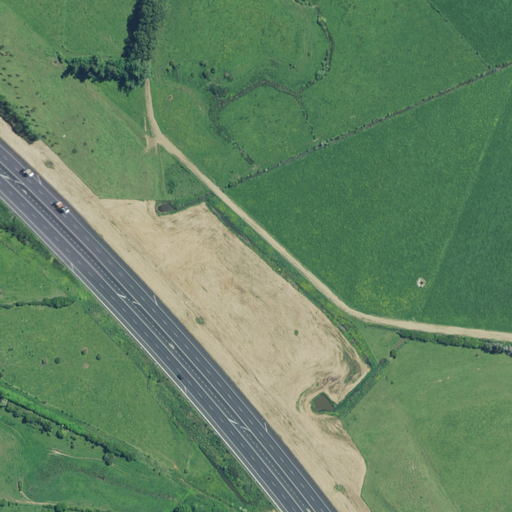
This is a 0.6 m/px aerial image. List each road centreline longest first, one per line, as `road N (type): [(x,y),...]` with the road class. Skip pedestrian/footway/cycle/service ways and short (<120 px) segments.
road 1 (motorway): [(0,157),(108,259),(327,511)]
road 2 (motorway): [(298,511),(198,389),(0,187)]
